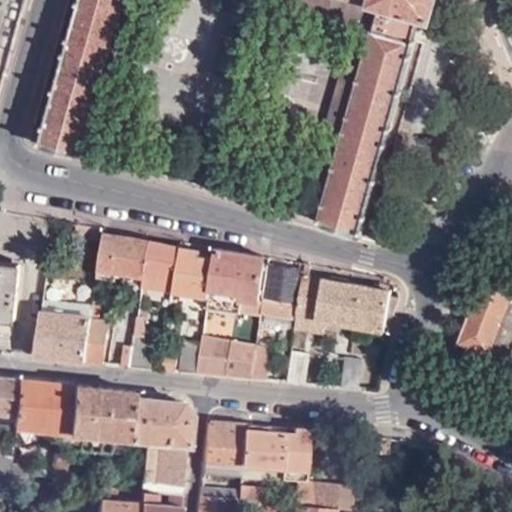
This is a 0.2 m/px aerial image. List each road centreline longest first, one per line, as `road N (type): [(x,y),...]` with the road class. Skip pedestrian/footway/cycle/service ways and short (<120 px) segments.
road 1 (residential): [(432,273),(26,174),(8,134),(44,0)]
road 2 (residential): [(206,390),(417,406)]
road 3 (residential): [(206,390),(0,367)]
road 4 (residential): [(432,273),(505,146)]
road 5 (residential): [(417,406),(409,366),(432,273)]
road 6 (residential): [(191,511),(206,390)]
